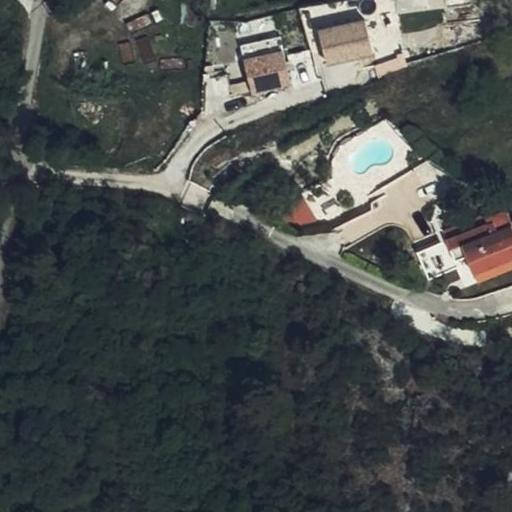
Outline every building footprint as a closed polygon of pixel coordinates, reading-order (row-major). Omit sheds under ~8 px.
[(368,17),(322,27),(330,62),(375,52),(368,17)] [(282,37),(245,45),(255,91),(292,83),(282,37)] [(448,241),(457,260),(466,256),(474,273),(511,257),(511,223),(506,211),(487,218),(489,224),(448,241)] [(417,254),(429,281),(460,268),(457,260),(448,241),(417,254)] [(511,257),(474,273),(478,283),(511,268),(511,257)]
